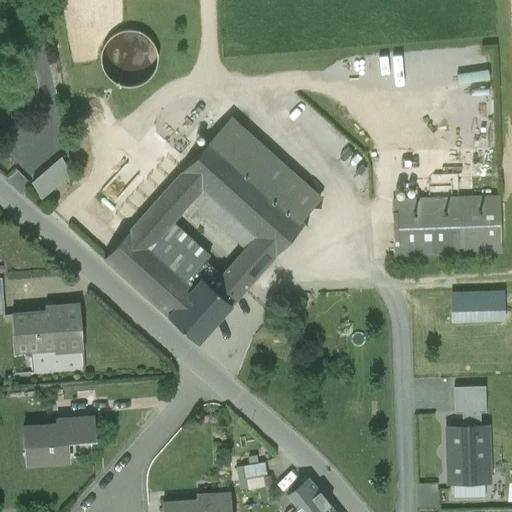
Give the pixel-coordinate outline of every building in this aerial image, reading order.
[(111,81),(119,86),(129,88),(138,86),(147,81),(153,74),(156,64),(157,55),(154,46),(148,39),(141,34),(133,31),(124,31),(115,34),(108,40),(103,47),(101,55),(101,65),(104,74),(111,81)] [(172,224),(192,200),(244,248),(209,286),(231,306),(304,223),(301,220),(320,200),(229,119),(183,172),(130,230),(104,260),(168,317),(194,287),(188,281),(209,256),(172,224)] [(28,191),(41,204),(72,173),(59,160),(28,191)] [(498,190),(390,191),(391,255),(499,253),(498,190)] [(209,286),(201,279),(194,287),(168,317),(198,344),(231,306),(209,286)] [(509,309),(508,289),(454,290),(455,311),(509,309)] [(56,312),(11,316),(14,352),(83,347),(80,306),(55,307),(56,312)] [(462,413),(462,427),(480,426),(479,412),(486,412),(485,387),(452,388),(454,414),(462,413)] [(56,423),(22,426),(25,466),(69,463),(68,443),(97,441),(95,415),(55,418),(56,423)] [(462,427),(442,428),(444,488),(491,486),(489,426),(480,426),(462,427)] [(264,462),(242,465),(244,479),(266,476),(264,462)] [(333,511),(306,479),(286,495),(297,509),(293,511),(333,511)] [(231,511),(230,492),(195,494),(195,499),(162,501),(162,511),(231,511)]
